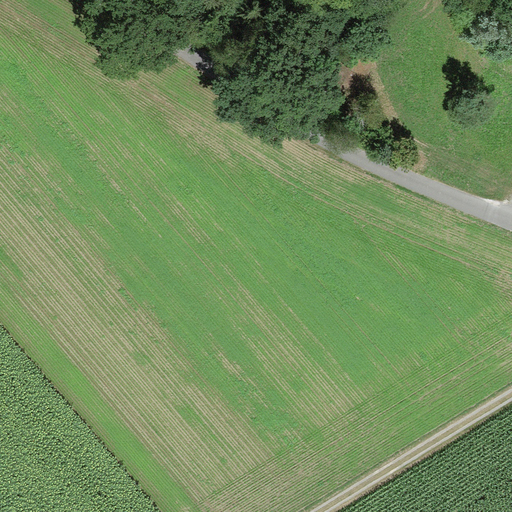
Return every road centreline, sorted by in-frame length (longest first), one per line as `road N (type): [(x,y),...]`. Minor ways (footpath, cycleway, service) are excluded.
road 1 (unclassified): [(95,0),(352,155),(511,218)]
road 2 (track): [(511,393),(320,511)]
